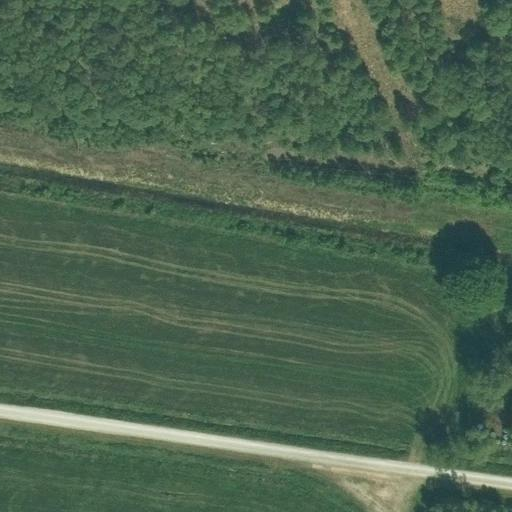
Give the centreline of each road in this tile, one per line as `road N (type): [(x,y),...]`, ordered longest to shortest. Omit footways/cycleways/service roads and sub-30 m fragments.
road 1 (track): [(0,404),(511,478)]
road 2 (track): [(273,443),(371,511)]
